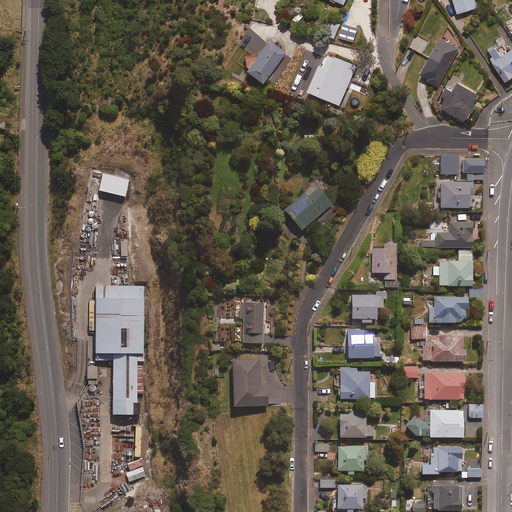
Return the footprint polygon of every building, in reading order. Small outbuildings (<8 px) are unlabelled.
[(475,0),(452,0),(456,13),(478,7),(475,0)] [(340,23),(333,20),(327,36),(334,38),(340,23)] [(358,28),(343,22),(338,37),(352,42),(358,28)] [(440,38),(420,74),(427,78),(426,80),(438,87),(459,49),(440,38)] [(285,53),(268,41),(245,72),(262,84),(285,53)] [(492,56),(490,58),(505,81),(511,76),(511,49),(502,56),(494,44),(487,49),(492,56)] [(356,65),(335,56),(329,69),(319,64),(307,91),(339,105),(356,65)] [(457,82),(452,90),(445,86),(440,95),(445,98),(440,107),(463,120),(478,95),(457,82)] [(458,156),(440,157),(440,174),(458,174),(458,156)] [(465,180),(483,180),(482,159),(463,159),(463,173),(465,173),(465,180)] [(128,180),(102,173),(98,190),(124,197),(128,180)] [(472,182),(437,182),(437,198),(439,198),(439,208),(472,208),(472,182)] [(331,204),(313,183),(283,210),(300,230),(331,204)] [(454,215),(454,222),(448,222),(448,233),(431,234),(431,241),(421,241),(422,248),(472,246),(471,221),(463,221),(462,214),(454,215)] [(395,243),(383,243),(384,248),(371,249),(372,273),(385,273),(385,279),(396,279),(395,243)] [(471,250),(457,250),(458,261),(438,262),(439,267),(432,267),(433,276),(439,276),(439,286),(472,285),(471,250)] [(144,286),(100,285),(98,351),(118,352),(117,411),(142,412),(144,286)] [(482,288),(468,289),(468,297),(482,296),(482,288)] [(412,292),(402,292),(403,304),(412,304),(412,292)] [(386,299),(386,294),(351,294),(351,318),(360,318),(360,323),(370,323),(370,319),(376,319),(376,308),(382,308),(382,299),(386,299)] [(467,297),(434,297),(434,308),(428,308),(428,322),(459,323),(464,317),(464,309),(467,309),(467,297)] [(262,301),(235,301),(235,345),(263,345),(262,301)] [(425,339),(425,327),(411,327),(411,339),(425,339)] [(346,329),(347,346),(333,346),(333,354),(347,353),(347,358),(373,358),(373,356),(379,356),(378,342),(372,342),(372,333),(363,334),(363,329),(346,329)] [(422,362),(464,361),(464,349),(462,349),(462,336),(430,336),(430,347),(422,347),(422,362)] [(399,349),(391,350),(391,359),(387,359),(387,363),(399,362),(399,349)] [(254,358),(224,358),(225,404),(264,404),(264,387),(254,387),(254,358)] [(417,366),(403,367),(403,378),(417,378),(417,366)] [(95,367),(86,368),(86,379),(96,378),(95,367)] [(356,367),(339,368),(340,399),(374,398),(374,383),(369,383),(369,372),(356,372),(356,367)] [(463,372),(424,373),(424,400),(463,399),(463,372)] [(482,405),(468,404),(468,418),(482,418),(482,405)] [(421,422),(414,415),(404,425),(414,436),(429,436),(429,438),(463,437),(462,410),(429,411),(429,422),(421,422)] [(365,412),(348,412),(348,414),(338,415),(339,438),(374,436),(373,427),(366,427),(365,412)] [(141,425),(133,425),(133,442),(141,442),(141,425)] [(366,446),(337,446),(337,471),(347,471),(347,475),(352,475),(352,471),(362,471),(362,460),(367,460),(366,446)] [(461,471),(460,448),(431,448),(431,464),(421,464),(421,474),(437,474),(437,472),(461,471)] [(127,465),(129,472),(125,473),(128,482),(146,476),(141,460),(127,465)] [(461,471),(461,478),(481,477),(480,469),(467,469),(467,471),(461,471)] [(335,479),(319,479),(319,487),(335,488),(335,479)] [(365,486),(336,486),(336,509),(346,509),(346,511),(352,511),(352,509),(362,509),(362,498),(365,498),(365,486)] [(460,486),(431,487),(432,510),(461,509),(460,486)] [(425,501),(405,501),(405,511),(425,511),(425,501)]
